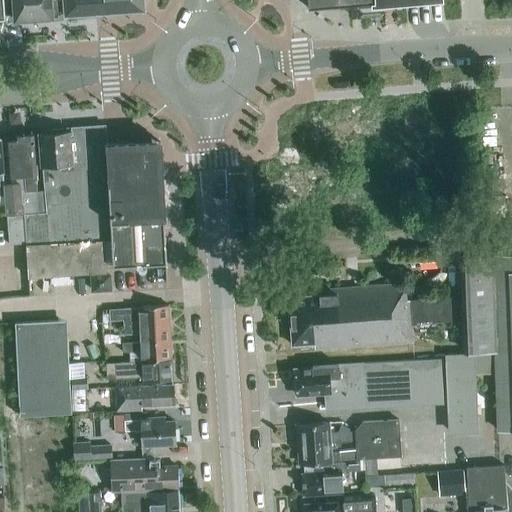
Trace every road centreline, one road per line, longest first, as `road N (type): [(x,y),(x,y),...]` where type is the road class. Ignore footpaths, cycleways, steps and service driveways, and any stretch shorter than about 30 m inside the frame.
road 1 (secondary): [(238,511),(205,107)]
road 2 (residential): [(247,64),(511,45)]
